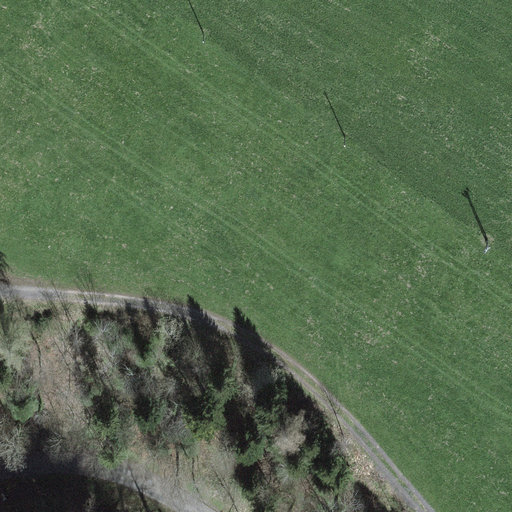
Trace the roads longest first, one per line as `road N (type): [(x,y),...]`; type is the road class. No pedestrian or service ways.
road 1 (track): [(0,281),(230,328),(300,370),(425,511)]
road 2 (unclassified): [(184,511),(95,466),(37,463),(0,472)]
